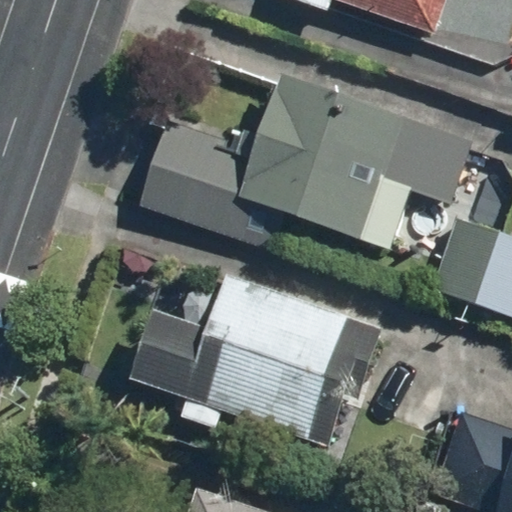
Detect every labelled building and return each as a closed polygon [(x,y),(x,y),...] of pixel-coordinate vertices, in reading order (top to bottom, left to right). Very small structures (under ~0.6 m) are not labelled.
[(454,0),(287,0),(334,16),(338,3),(441,39),(454,0)] [(277,254),(290,218),(399,255),(419,197),(455,209),(477,144),(291,80),(269,144),(244,137),(241,147),(175,124),(145,208),(277,254)] [(511,235),(456,215),(430,288),(511,316),(511,235)] [(165,313),(141,382),(336,451),(357,393),(368,397),(391,332),(234,277),(215,331),(165,313)] [(511,511),(511,431),(468,416),(438,500),(473,511),(511,511)] [(262,511),(205,493),(199,511),(262,511)]
